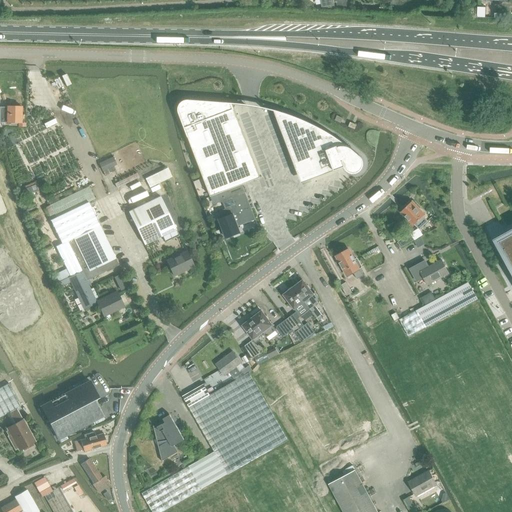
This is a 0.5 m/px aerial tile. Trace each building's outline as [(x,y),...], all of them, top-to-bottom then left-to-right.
[(319,0),(321,9),(335,10),(332,0),(319,0)] [(298,1),(291,2),(293,10),(300,8),(298,1)] [(477,18),(485,18),(486,8),(477,8),(477,18)] [(179,109),(179,110),(179,111),(179,112),(179,113),(195,155),(211,197),(217,195),(241,185),(246,184),(261,178),(233,105),(245,106),(245,105),(233,103),(188,100),(187,100),(185,101),(184,101),(183,102),(182,103),(181,104),(180,104),(180,105),(179,106),(179,107),(179,108),(179,109)] [(21,123),(21,107),(6,107),(6,108),(0,107),(0,123),(18,124),(21,124),(21,123)] [(262,108),(262,109),(274,112),(294,165),(304,161),(311,180),(334,171),(345,167),(346,169),(347,171),(349,172),(350,173),(352,173),(355,173),(357,173),(359,172),(360,171),(362,170),(362,168),(363,167),(363,166),(364,164),(364,163),(363,162),(363,161),(363,160),(362,159),(356,153),(350,148),(337,139),(330,134),(322,130),(314,126),(306,122),(299,119),(292,116),(283,113),(279,112),(274,110),(262,108)] [(113,158),(99,164),(105,176),(116,171),(114,167),(117,165),(113,158)] [(167,168),(145,179),(149,188),(172,177),(167,168)] [(35,185),(21,191),(23,197),(38,191),(35,185)] [(241,185),(217,195),(218,196),(220,202),(221,204),(223,203),(224,203),(226,209),(226,210),(223,211),(225,218),(220,220),(219,221),(226,239),(240,234),(238,227),(249,223),(248,221),(250,221),(250,220),(254,219),(245,194),(241,185)] [(160,197),(128,212),(143,245),(176,229),(160,197)] [(406,207),(401,212),(409,220),(408,221),(413,226),(415,225),(418,228),(419,229),(428,221),(423,216),(425,215),(412,202),(410,203),(409,202),(405,206),(406,207)] [(50,206),(44,208),(50,220),(50,221),(61,244),(56,247),(66,269),(52,276),(58,288),(70,283),(83,310),(97,304),(96,302),(89,288),(88,285),(91,284),(89,280),(117,266),(115,260),(107,244),(88,203),(56,218),(50,206)] [(418,228),(410,234),(414,240),(415,240),(415,241),(423,235),(419,230),(419,229),(418,228)] [(511,233),(503,239),(498,241),(511,266),(511,233)] [(409,234),(397,243),(401,248),(414,240),(409,234)] [(421,238),(414,242),(418,248),(424,245),(421,238)] [(356,279),(364,274),(356,259),(355,260),(349,250),(335,258),(346,277),(353,273),(356,279)] [(173,277),(194,267),(186,252),(166,261),(173,277)] [(425,261),(410,269),(417,282),(423,278),(428,286),(449,274),(441,261),(429,268),(425,261)] [(296,285),(293,287),(310,310),(316,318),(319,317),(322,315),(319,311),(315,306),(318,304),(318,297),(315,293),(313,295),(303,281),(298,284),(296,285)] [(468,282),(415,311),(425,328),(478,299),(468,282)] [(346,296),(351,294),(347,287),(345,284),(341,286),(346,296)] [(287,293),(284,295),(296,312),(300,317),(310,310),(293,287),(292,288),(288,290),(287,293)] [(103,317),(123,308),(116,292),(96,302),(97,304),(103,317)] [(255,315),(251,318),(263,333),(267,338),(276,330),(275,328),(262,312),(258,315),(255,315)] [(296,312),(285,320),(294,332),(299,329),(303,326),(304,326),(299,319),(300,317),(296,312)] [(246,324),(242,327),(247,333),(253,340),(256,345),(261,341),(258,337),(263,334),(263,333),(251,318),(251,319),(247,322),(246,324)] [(285,320),(276,327),(283,337),(294,332),(285,320)] [(370,321),(366,326),(371,329),(375,325),(370,321)] [(299,330),(296,332),(303,342),(307,340),(315,334),(307,323),(304,326),(303,326),(299,329),(299,330)] [(251,341),(245,346),(252,359),(261,354),(251,342),(251,341)] [(280,354),(275,348),(255,359),(258,365),(280,354)] [(241,372),(245,369),(233,352),(215,365),(224,377),(229,373),(234,380),(243,373),(241,372)] [(249,373),(245,375),(210,395),(210,396),(189,408),(215,452),(227,474),(228,475),(288,441),(249,373)] [(42,408),(58,440),(103,416),(95,401),(94,402),(93,400),(94,399),(93,399),(97,397),(90,383),(90,382),(42,408)] [(8,384),(0,388),(0,418),(11,412),(18,423),(23,420),(16,409),(21,406),(18,400),(10,387),(9,385),(8,384)] [(204,384),(182,397),(189,407),(189,408),(210,396),(210,395),(204,384)] [(155,441),(159,447),(163,463),(162,459),(175,452),(173,447),(185,440),(170,415),(170,416),(169,414),(168,414),(169,416),(163,419),(165,423),(162,425),(158,427),(155,429),(154,426),(154,427),(157,440),(155,441)] [(18,423),(7,429),(10,435),(7,437),(15,450),(18,449),(19,451),(22,450),(23,452),(34,446),(33,444),(35,442),(23,420),(18,423)] [(77,451),(83,450),(84,452),(106,446),(103,434),(95,437),(94,432),(84,435),(85,439),(74,442),(77,451)] [(201,489),(202,490),(202,489),(227,474),(215,452),(189,467),(201,489)] [(98,493),(110,485),(104,477),(101,479),(89,459),(81,465),(93,484),(92,484),(98,493)] [(189,467),(142,494),(152,511),(161,511),(201,490),(201,489),(189,467)] [(377,511),(355,470),(329,484),(343,511),(377,511)] [(428,471),(424,474),(408,482),(416,497),(436,486),(428,471)] [(72,511),(58,486),(51,491),(43,478),(34,483),(41,497),(44,496),(53,511),(72,511)] [(61,487),(63,491),(76,483),(74,479),(61,487)] [(83,494),(78,485),(74,488),(79,497),(83,494)] [(1,511),(38,511),(26,490),(14,498),(15,500),(0,509),(1,511)] [(416,511),(409,498),(403,501),(408,511),(416,511)]
